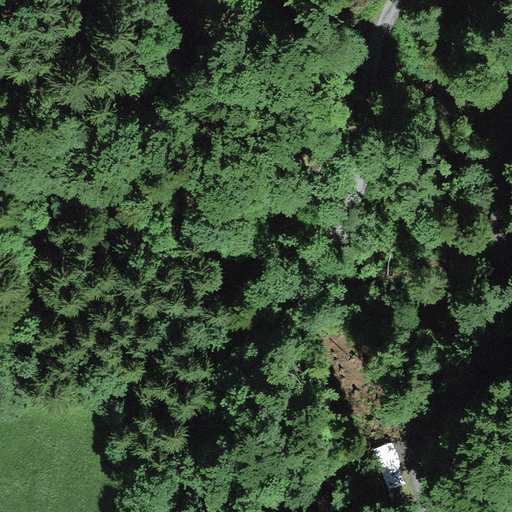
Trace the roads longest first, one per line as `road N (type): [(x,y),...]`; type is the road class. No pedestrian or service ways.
road 1 (unclassified): [(395,0),(383,22),(365,131),(328,263),(210,388),(194,422),(196,511)]
road 2 (track): [(419,511),(406,486),(415,447),(511,350)]
